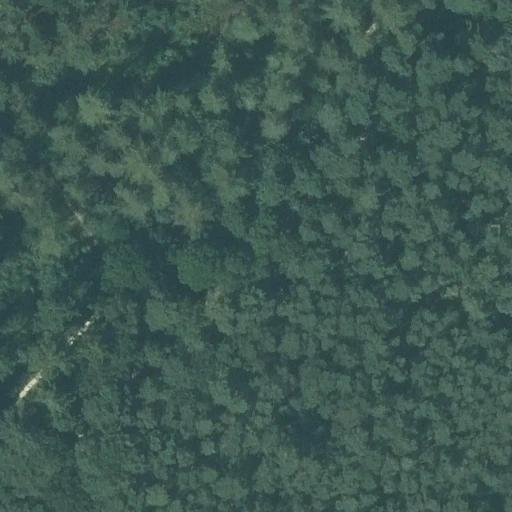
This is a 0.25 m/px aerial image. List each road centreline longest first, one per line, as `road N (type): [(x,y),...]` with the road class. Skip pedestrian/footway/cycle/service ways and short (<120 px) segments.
road 1 (track): [(490,0),(7,511)]
road 2 (track): [(0,128),(127,286)]
